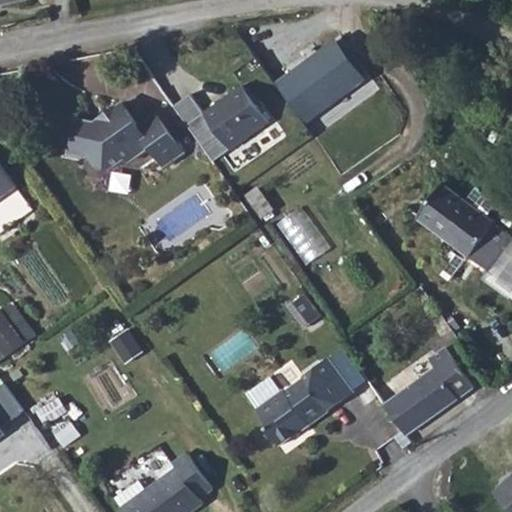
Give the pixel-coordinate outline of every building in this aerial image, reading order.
[(340,38),(278,79),(308,121),(368,78),(340,38)] [(253,79),(214,106),(240,143),(279,116),(253,79)] [(127,166),(144,172),(167,155),(179,169),(197,153),(168,115),(150,128),(133,108),(108,127),(89,124),(82,157),(104,161),(102,170),(126,176),(127,166)] [(0,197),(27,178),(0,140),(0,197)] [(511,236),(449,183),(422,215),(487,271),(511,242),(511,236)] [(304,205),(279,222),(308,263),(332,246),(304,205)] [(0,363),(40,336),(15,300),(0,310),(0,363)] [(395,399),(417,428),(484,379),(454,339),(453,341),(437,352),(445,362),(395,399)] [(287,382),(261,401),(275,421),(271,425),(286,445),(337,408),(335,405),(361,386),(334,350),(307,369),(310,373),(291,387),(287,382)] [(0,429),(25,410),(3,383),(0,385),(0,429)] [(217,487),(192,451),(177,462),(179,465),(121,507),(124,511),(194,511),(206,504),(201,498),(217,487)] [(511,511),(511,472),(491,492),(508,511),(511,511)]
